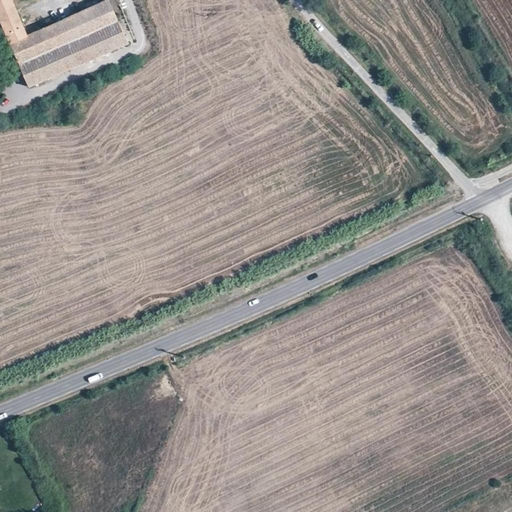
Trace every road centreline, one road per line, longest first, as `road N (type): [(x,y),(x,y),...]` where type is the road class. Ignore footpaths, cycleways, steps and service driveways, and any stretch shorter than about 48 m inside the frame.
road 1 (tertiary): [(0,417),(479,201)]
road 2 (unclassified): [(479,201),(297,0)]
